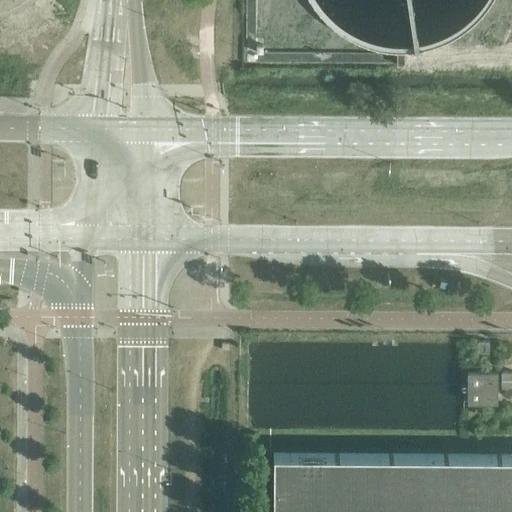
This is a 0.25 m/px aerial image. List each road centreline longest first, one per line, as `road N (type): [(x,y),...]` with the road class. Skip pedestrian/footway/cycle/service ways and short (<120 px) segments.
road 1 (secondary): [(511,133),(142,130)]
road 2 (secondary): [(150,240),(438,246)]
road 3 (primary): [(145,511),(150,240)]
road 4 (primary): [(82,294),(80,511)]
